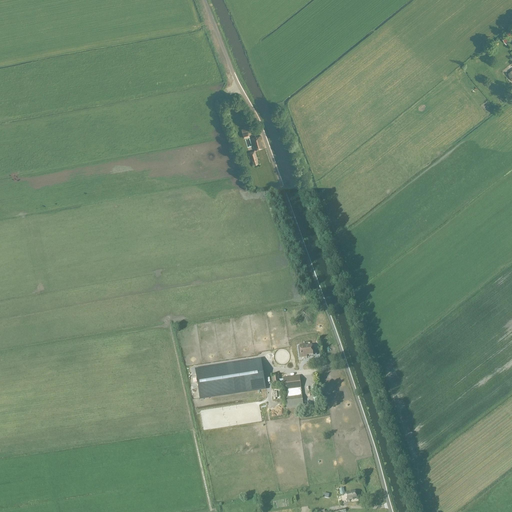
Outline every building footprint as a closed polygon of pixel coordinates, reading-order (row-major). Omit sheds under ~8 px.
[(511,38),(511,30),(502,38),(506,43),(511,38)] [(242,133),(243,139),(250,137),(248,131),(247,128),(241,129),(242,133)] [(264,147),(261,136),(251,138),(254,149),(264,147)] [(249,152),(251,161),(252,161),(254,165),(259,163),(257,159),(258,159),(255,150),(249,152)] [(301,358),(307,357),(307,356),(313,355),(312,346),(306,347),(306,345),(299,346),(301,358)] [(262,360),(195,370),(200,401),(266,391),(262,360)] [(285,392),(301,390),(300,376),(283,378),(285,392)] [(287,409),(304,407),(302,394),(286,396),(287,409)] [(357,500),(355,491),(346,493),(347,499),(346,499),(347,501),(353,499),(353,501),(357,500)]
